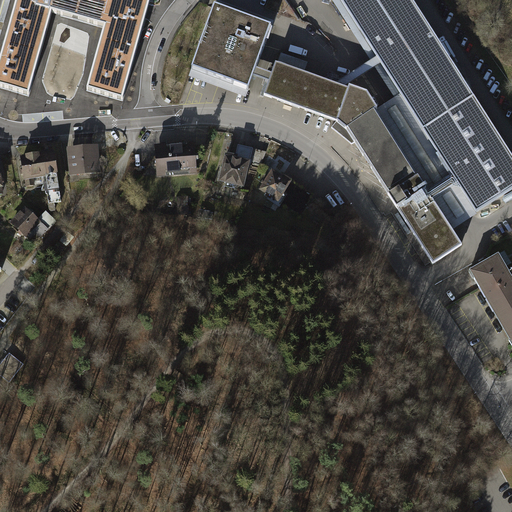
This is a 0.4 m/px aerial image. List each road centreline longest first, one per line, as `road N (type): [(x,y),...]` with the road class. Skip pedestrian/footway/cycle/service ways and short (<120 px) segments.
road 1 (tertiary): [(490,399),(322,157),(252,120),(147,119)]
road 2 (track): [(46,511),(185,350),(230,329),(264,340),(286,371),(289,511)]
road 3 (track): [(124,159),(113,190),(0,341)]
road 4 (tertiary): [(147,119),(0,128)]
road 5 (residential): [(147,119),(154,48),(184,0)]
